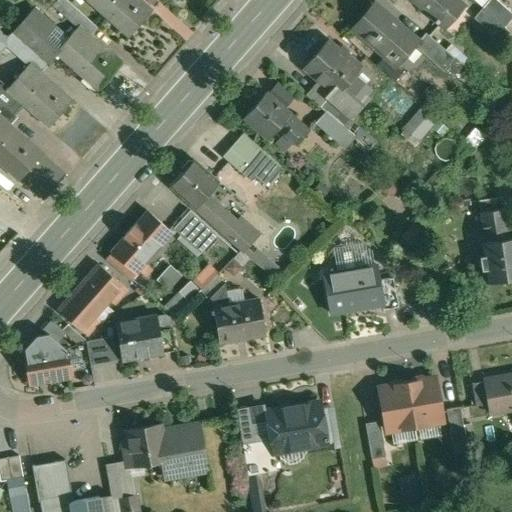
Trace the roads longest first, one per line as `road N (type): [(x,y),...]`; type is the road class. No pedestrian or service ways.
road 1 (residential): [(511,326),(41,405),(0,400)]
road 2 (secondary): [(273,0),(0,309)]
